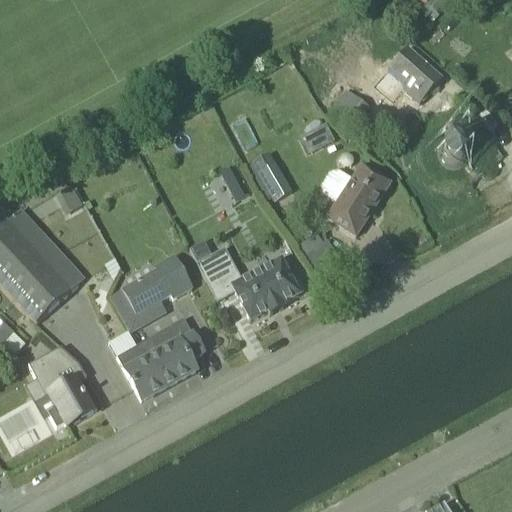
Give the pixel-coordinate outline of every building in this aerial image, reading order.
[(427,5),(437,14),(448,2),(445,0),(430,0),(430,1),(427,5)] [(392,104),(401,94),(418,108),(441,82),(406,51),(389,71),(378,84),(374,88),(392,104)] [(349,95),(329,120),(344,132),(364,107),(349,95)] [(466,146),(460,140),(458,139),(456,139),(454,139),(451,139),(449,139),(447,140),(445,141),(443,143),(441,144),(440,146),(439,148),(438,150),(437,152),(437,155),(437,157),(437,159),(438,161),(439,163),(440,165),(442,167),(444,169),(451,171),(458,171),(470,186),(481,176),(468,162),(469,154),(466,146)] [(291,195),(275,167),(269,157),(251,166),(257,177),(267,194),(273,205),(291,195)] [(321,198),(335,207),(326,222),(355,241),(389,187),(360,168),(351,182),(337,173),(329,175),(319,190),(321,198)] [(235,170),(220,179),(227,192),(242,184),(235,170)] [(71,191),(55,200),(65,219),(81,210),(71,191)] [(0,224),(0,289),(33,325),(70,296),(85,283),(21,213),(6,225),(3,222),(0,224)] [(279,313),(283,311),(281,308),(299,299),(298,297),(303,294),(296,282),(291,285),(280,263),(277,265),(278,266),(279,265),(283,271),(257,286),(253,279),(255,278),(254,277),(240,285),(223,254),(211,260),(203,245),(188,253),(216,304),(233,296),(249,325),(267,316),(268,319),(272,317),(270,314),(277,310),(279,313)] [(155,274),(120,294),(134,320),(159,307),(169,301),(171,304),(192,293),(173,259),(153,270),(155,274)] [(184,323),(171,330),(143,346),(117,362),(140,405),(167,389),(195,374),(189,364),(202,357),(192,338),(184,323)] [(0,325),(0,349),(11,337),(0,325)] [(40,362),(43,368),(40,362),(28,369),(45,401),(49,399),(55,411),(47,416),(55,432),(64,427),(66,430),(92,415),(76,386),(86,381),(79,369),(58,352),(40,362)]
